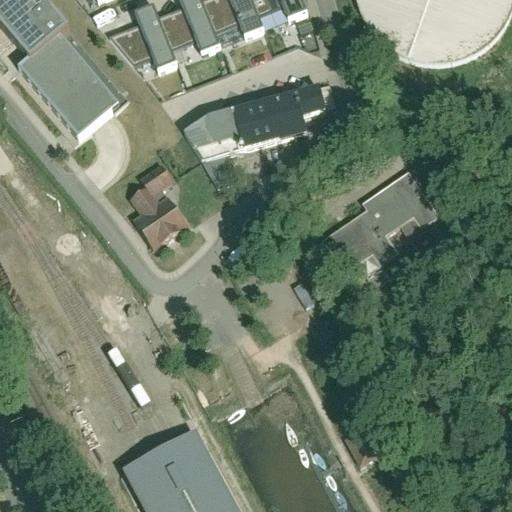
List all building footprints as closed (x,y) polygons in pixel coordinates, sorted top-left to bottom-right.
[(29,0),(0,0),(0,39),(24,67),(61,37),(29,0)] [(114,0),(92,0),(96,8),(115,1),(114,0)] [(197,0),(187,0),(178,4),(201,62),(220,55),(197,0)] [(247,0),(226,0),(244,44),(262,37),(247,0)] [(299,0),(278,0),(289,28),(308,21),(299,0)] [(511,9),(511,0),(354,0),(364,32),(381,43),(385,55),(405,66),(420,68),(421,67),(425,66),(440,67),(465,60),(470,51),(480,53),(487,41),(493,44),(511,13),(511,9)] [(153,13),(135,20),(158,79),(176,71),(153,13)] [(0,59),(12,75),(21,68),(6,48),(0,52),(0,59)] [(328,91),(189,128),(200,169),(315,138),(311,123),(335,117),(328,91)] [(408,176),(361,208),(385,244),(412,226),(419,236),(439,222),(408,176)] [(144,225),(133,232),(151,258),(186,234),(169,209),(157,217),(142,194),(129,203),(144,225)] [(366,216),(320,248),(344,282),(360,271),(368,282),(398,262),(366,216)] [(138,511),(235,511),(194,436),(165,451),(145,461),(119,477),(138,511)] [(371,436),(346,450),(359,474),(384,461),(371,436)]
